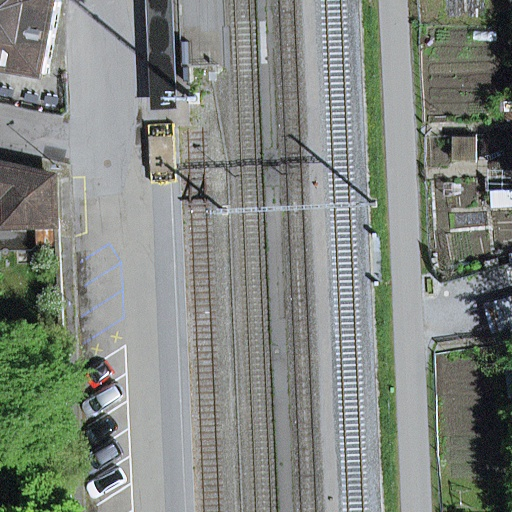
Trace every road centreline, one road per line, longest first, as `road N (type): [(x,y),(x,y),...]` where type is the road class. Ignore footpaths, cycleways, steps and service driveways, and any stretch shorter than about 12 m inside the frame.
road 1 (residential): [(152,511),(140,161)]
road 2 (residential): [(140,161),(104,0)]
road 3 (residential): [(0,128),(140,161)]
